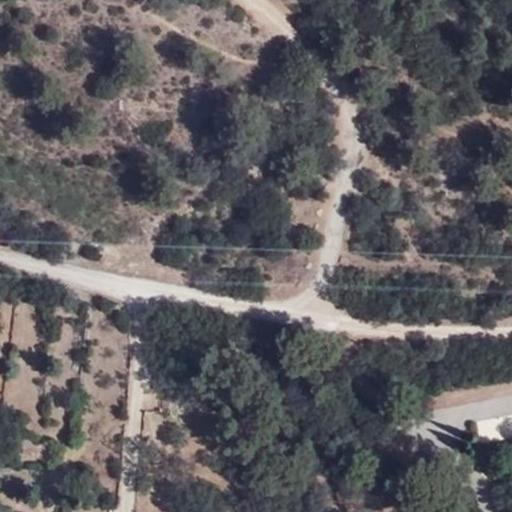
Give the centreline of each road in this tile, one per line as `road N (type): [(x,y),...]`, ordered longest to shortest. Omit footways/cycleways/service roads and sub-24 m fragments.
road 1 (unclassified): [(0,258),(132,288),(511,309)]
road 2 (track): [(317,301),(330,280),(353,122),(308,40),(240,0)]
road 3 (unknown): [(132,288),(140,384),(123,511)]
road 4 (track): [(348,112),(511,55)]
